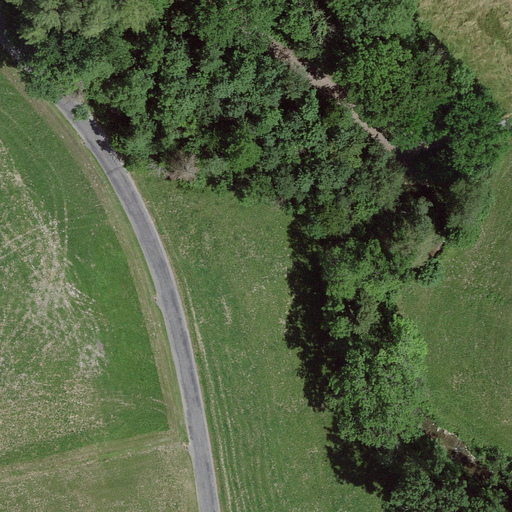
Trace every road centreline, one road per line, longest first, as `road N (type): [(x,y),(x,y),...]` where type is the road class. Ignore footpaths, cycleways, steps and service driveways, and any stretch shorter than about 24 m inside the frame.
road 1 (residential): [(212,511),(173,304),(150,239),(114,166),(0,34)]
road 2 (track): [(511,126),(425,164),(333,183),(122,0)]
